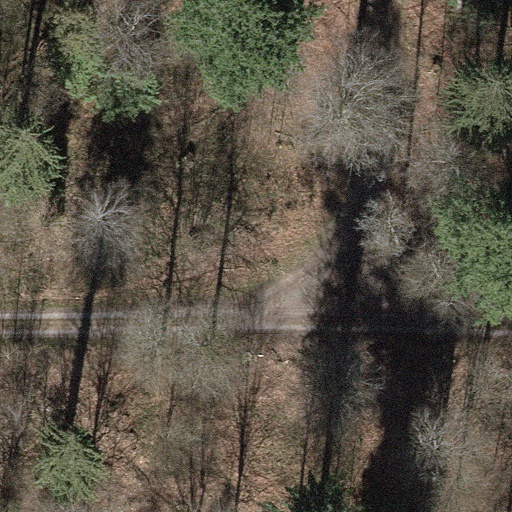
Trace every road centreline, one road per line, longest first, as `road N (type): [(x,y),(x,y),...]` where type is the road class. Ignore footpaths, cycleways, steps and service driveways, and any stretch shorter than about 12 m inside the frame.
road 1 (track): [(0,321),(511,327)]
road 2 (track): [(380,0),(388,139),(344,321)]
